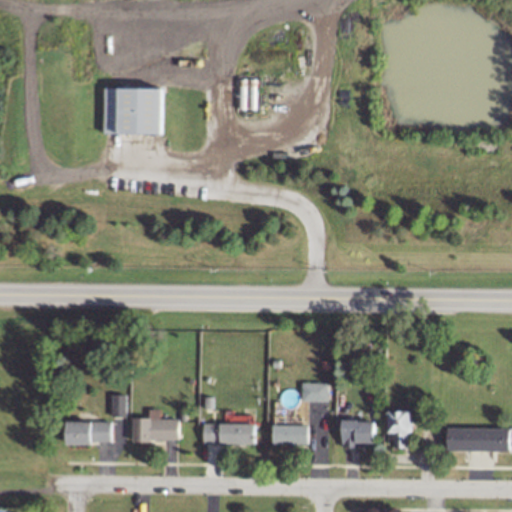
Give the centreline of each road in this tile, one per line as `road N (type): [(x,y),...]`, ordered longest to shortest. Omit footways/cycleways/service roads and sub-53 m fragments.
road 1 (tertiary): [(0,295),(511,301)]
road 2 (residential): [(511,490),(56,485)]
